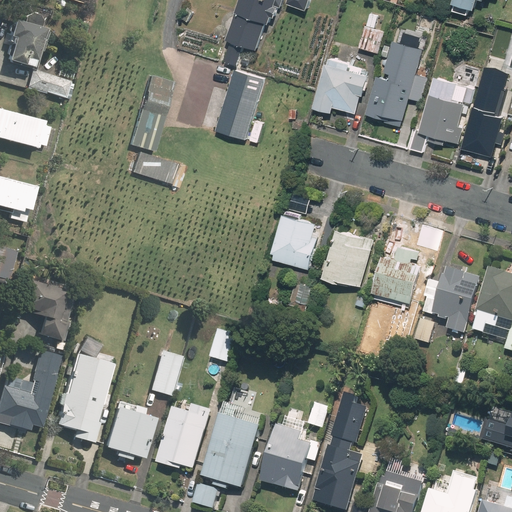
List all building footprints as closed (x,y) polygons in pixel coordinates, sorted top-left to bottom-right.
[(243,0),(241,11),(232,38),(224,60),(241,65),(248,43),(262,48),(272,20),(278,24),(286,0),(292,0),(311,6),(312,0),(243,0)] [(460,0),(459,7),(480,13),(483,0),(460,0)] [(52,30),(18,21),(9,57),(35,64),(29,85),(66,95),(72,74),(42,67),(52,30)] [(386,30),(367,25),(360,48),(380,54),(386,30)] [(421,68),(388,58),(371,111),(404,121),(421,68)] [(369,72),(326,60),(313,109),(330,114),(331,108),(354,114),(361,89),(364,90),(369,72)] [(474,83),(440,74),(424,130),(458,139),(474,83)] [(172,81),(150,75),(144,98),(166,104),(172,81)] [(511,89),(485,81),(466,145),(492,153),(511,89)] [(260,101),(230,92),(219,128),(249,137),(260,101)] [(0,138),(41,147),(48,117),(0,106),(0,138)] [(161,114),(140,109),(131,143),(152,148),(161,114)] [(267,123),(256,120),(251,141),(261,144),(267,123)] [(430,137),(418,133),(413,145),(425,149),(430,137)] [(176,166),(135,153),(130,170),(171,183),(176,166)] [(38,186),(0,174),(0,202),(31,211),(38,186)] [(320,223),(288,214),(276,255),(313,266),(322,236),(316,234),(320,223)] [(380,237),(342,226),(327,275),(366,286),(380,237)] [(425,250),(405,243),(401,256),(390,252),(378,290),(416,302),(427,266),(420,264),(425,250)] [(17,252),(0,247),(0,277),(10,280),(17,252)] [(511,270),(496,266),(476,327),(505,339),(509,348),(511,348),(511,270)] [(484,277),(452,268),(447,284),(433,279),(424,310),(452,319),(450,326),(468,331),(484,277)] [(19,274),(14,303),(45,309),(40,336),(63,340),(72,283),(19,274)] [(314,287),(296,281),(288,304),(306,311),(314,287)] [(437,321),(422,317),(417,338),(432,342),(437,321)] [(243,332),(222,326),(214,358),(235,363),(243,332)] [(61,352),(41,347),(33,382),(7,376),(0,401),(0,419),(41,430),(61,352)] [(115,361),(75,350),(56,423),(75,428),(73,435),(94,440),(115,361)] [(163,350),(153,388),(171,393),(182,355),(163,350)] [(350,383),(348,391),(317,500),(350,509),(365,454),(355,451),(372,390),(350,383)] [(194,411),(179,406),(162,464),(185,470),(187,464),(199,468),(218,408),(197,401),(194,411)] [(319,401),(317,407),(312,424),(326,428),(333,405),(319,401)] [(274,415),(231,402),(208,476),(251,489),(274,415)] [(155,417),(117,406),(105,446),(143,457),(155,417)] [(511,418),(508,429),(482,420),(476,441),(505,451),(511,453),(511,418)] [(320,433),(282,422),(264,482),(301,493),(320,433)] [(491,450),(476,446),(469,471),(484,476),(491,450)] [(501,455),(492,452),(488,464),(497,467),(501,455)] [(415,511),(426,477),(389,467),(376,511),(415,511)] [(471,487),(436,479),(428,511),(471,511),(475,499),(469,497),(471,487)] [(221,487),(202,483),(198,500),(217,505),(221,487)] [(511,511),(511,498),(509,498),(507,507),(485,501),(481,511),(511,511)]
